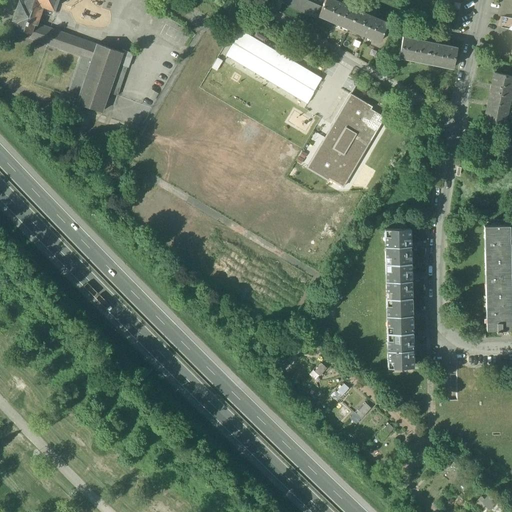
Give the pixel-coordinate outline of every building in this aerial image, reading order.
[(35,23),(36,24),(43,5),(54,9),(56,0),(19,0),(13,19),(14,20),(12,26),(30,33),(31,33),(35,23)] [(274,0),(297,10),(301,0),(274,0)] [(322,8),(303,0),(301,0),(297,10),(317,19),(318,16),(322,8)] [(357,10),(333,0),(325,0),(322,8),(318,16),(349,29),(357,10)] [(388,23),(357,10),(349,29),(380,42),(388,23)] [(31,33),(30,33),(28,37),(34,39),(46,44),(81,56),(84,47),(86,41),(39,25),(36,24),(35,23),(31,33)] [(321,78),(241,31),(225,55),(307,104),(321,78)] [(457,48),(403,37),(399,56),(452,68),(457,48)] [(121,52),(97,43),(97,45),(86,41),(84,47),(81,56),(65,102),(76,106),(77,103),(85,106),(101,111),(108,92),(118,63),(122,52),(121,52)] [(133,53),(122,49),(121,52),(122,52),(118,63),(127,66),(127,67),(128,67),(133,53)] [(127,66),(118,63),(108,92),(117,95),(127,67),(127,66)] [(511,86),(511,76),(493,72),(483,121),(504,125),(511,86)] [(329,179),(343,187),(384,117),(371,109),(373,107),(350,94),(307,168),(328,181),(329,179)] [(509,225),(484,225),(484,260),(510,260),(509,225)] [(409,227),(384,227),(385,262),(410,262),(409,227)] [(510,260),(484,260),(485,295),(510,294),(510,260)] [(410,262),(385,262),(386,297),(411,296),(410,262)] [(510,294),(485,295),(486,329),(496,329),(496,332),(501,332),(501,329),(511,329),(510,294)] [(411,296),(386,297),(387,331),(412,331),(411,296)] [(412,331),(387,331),(387,366),(413,366),(412,331)] [(297,343),(290,350),(292,352),(287,358),(293,363),(298,357),(296,355),(302,348),(297,343)] [(321,363),(310,375),(315,379),(326,367),(321,363)] [(8,372),(1,384),(23,398),(31,387),(8,372)] [(343,383),(336,391),(341,396),(348,387),(343,383)] [(365,403),(356,413),(361,417),(370,407),(365,403)] [(54,411),(42,425),(74,452),(86,438),(54,411)] [(387,423),(375,436),(380,440),(392,427),(387,423)] [(1,434),(0,435),(0,457),(13,470),(26,455),(1,434)] [(125,492),(134,476),(99,454),(90,470),(125,492)] [(447,462),(439,454),(434,459),(442,467),(447,462)] [(41,473),(27,485),(45,507),(52,501),(55,505),(62,499),(41,473)] [(469,482),(461,475),(456,480),(464,487),(469,482)] [(138,506),(150,511),(174,511),(177,505),(146,490),(138,506)] [(496,502),(488,494),(481,502),(489,509),(496,502)]
